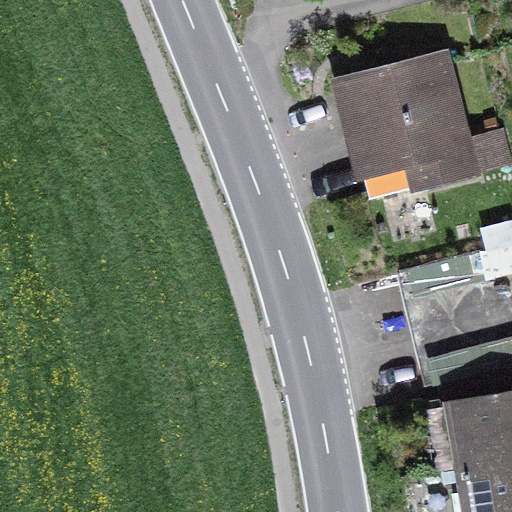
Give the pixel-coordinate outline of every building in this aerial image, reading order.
[(453,52),(330,83),(355,180),(403,168),(411,202),(486,183),(453,52)] [(486,339),(493,367),(511,362),(511,241),(406,268),(414,301),(473,286),(479,313),(486,339)] [(421,327),(479,313),(473,286),(414,301),(421,327)] [(427,354),(486,339),(479,313),(421,327),(427,354)] [(427,354),(434,381),(493,367),(486,339),(427,354)] [(511,393),(442,405),(453,468),(511,457),(511,393)] [(511,511),(511,457),(453,468),(460,511),(511,511)]
